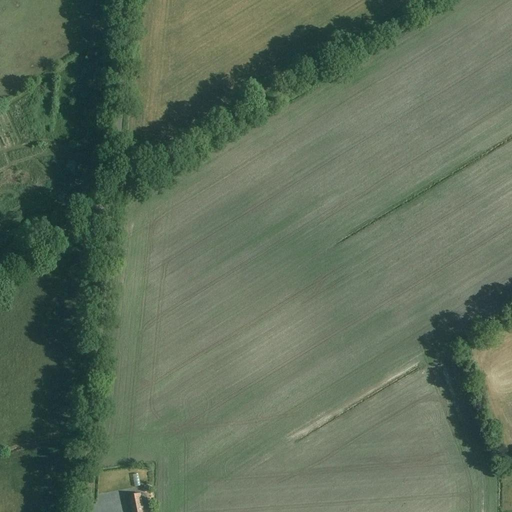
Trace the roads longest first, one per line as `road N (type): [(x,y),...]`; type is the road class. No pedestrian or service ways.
road 1 (track): [(432,0),(112,199)]
road 2 (unclassified): [(83,511),(112,199)]
road 3 (unclassified): [(112,199),(129,0)]
road 4 (unclassified): [(0,269),(112,199)]
